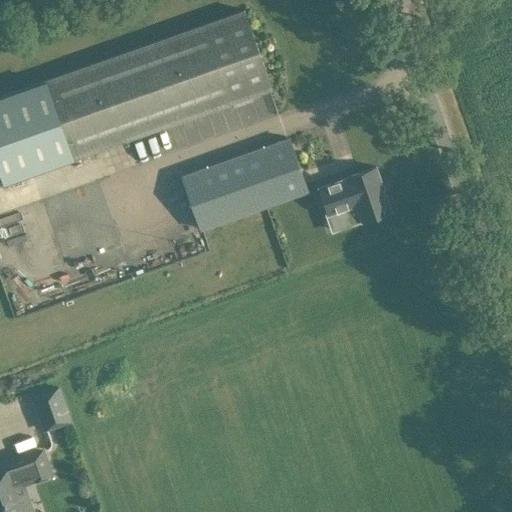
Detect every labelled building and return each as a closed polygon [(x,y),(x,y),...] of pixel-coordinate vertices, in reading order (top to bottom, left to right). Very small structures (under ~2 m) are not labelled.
[(272,87),(244,9),(0,96),(0,168),(5,182),(272,87)] [(263,119),(278,114),(270,90),(256,94),(263,119)] [(182,175),(201,228),(308,190),(289,137),(182,175)] [(326,184),(318,187),(328,213),(333,230),(362,220),(372,216),(391,210),(376,166),(357,173),(347,176),(347,177),(326,184)] [(31,394),(44,431),(73,421),(60,384),(31,394)] [(46,448),(30,454),(37,471),(39,479),(55,473),(46,448)] [(30,454),(0,464),(0,511),(35,511),(36,511),(26,483),(39,479),(37,471),(30,454)]
